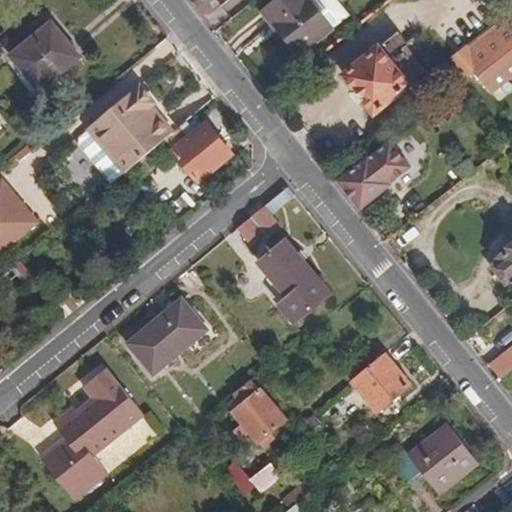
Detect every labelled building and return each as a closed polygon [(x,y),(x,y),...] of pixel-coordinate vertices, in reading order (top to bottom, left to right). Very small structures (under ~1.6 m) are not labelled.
[(278,0),(267,9),(301,52),(332,27),(348,14),(337,0),(278,0)] [(406,0),(415,10),(427,0),(406,0)] [(511,44),(511,29),(505,21),(490,34),(504,52),(511,44)] [(77,56),(48,22),(9,56),(37,90),(77,56)] [(375,112),(429,69),(399,31),(346,74),(375,112)] [(504,52),(490,34),(469,51),(482,68),(504,52)] [(452,60),(467,80),(482,68),(469,51),(467,48),(452,60)] [(167,138),(173,133),(157,114),(154,116),(148,109),(155,103),(144,90),(90,133),(91,135),(81,142),(81,149),(99,172),(112,161),(124,174),(167,138)] [(196,133),(186,122),(173,133),(167,138),(175,149),(174,151),(199,182),(232,155),(207,124),(196,133)] [(390,139),(338,180),(361,210),(413,167),(390,139)] [(141,177),(163,159),(155,150),(133,167),(141,177)] [(110,185),(124,174),(112,161),(99,172),(110,185)] [(0,251),(33,225),(1,184),(0,183),(0,251)] [(266,207),(274,215),(296,197),(289,188),(266,207)] [(266,207),(241,228),(254,245),(267,234),(271,238),(284,228),(274,215),(266,207)] [(155,213),(145,220),(156,232),(164,225),(166,227),(178,217),(170,208),(158,217),(155,213)] [(283,304),(299,323),(332,295),(288,241),(262,262),(290,297),(283,304)] [(511,280),(511,250),(494,265),(509,283),(511,280)] [(130,345),(154,373),(205,330),(182,303),(130,345)] [(511,347),(492,364),(503,377),(511,370),(511,347)] [(386,355),(353,382),(379,413),(412,387),(386,355)] [(66,448),(60,443),(42,458),(77,501),(111,473),(96,455),(145,414),(109,368),(86,387),(95,399),(80,411),(77,408),(57,424),(68,437),(73,442),(66,448)] [(261,392),(253,383),(230,403),(236,412),(234,414),(243,425),(228,437),(235,446),(250,433),(263,448),(271,442),(267,438),(287,422),(262,391),(261,392)] [(389,462),(407,485),(423,472),(440,494),(478,465),(448,425),(410,455),(405,449),(389,462)] [(68,437),(60,443),(66,448),(73,442),(68,437)] [(251,480),(236,463),(228,470),(248,493),(257,486),(263,492),(281,477),(271,464),(251,480)] [(301,501),(288,511),(301,511),(300,511),(305,506),(301,501)]
